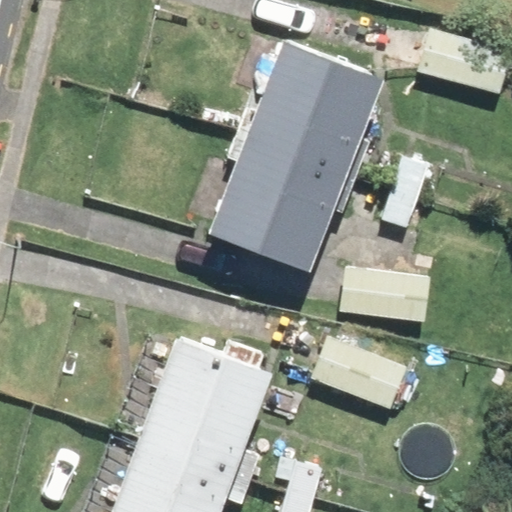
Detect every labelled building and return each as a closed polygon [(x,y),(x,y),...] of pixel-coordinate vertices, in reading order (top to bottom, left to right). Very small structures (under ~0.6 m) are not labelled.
[(427,29),(415,72),(496,95),(509,52),(427,29)] [(300,272),(372,76),(264,37),(193,232),(300,272)] [(404,229),(425,161),(396,152),(375,220),(404,229)] [(340,265),(336,315),(423,323),(427,273),(340,265)] [(324,335),(307,380),(386,410),(403,365),(324,335)] [(209,511),(261,373),(162,336),(96,511),(209,511)]
